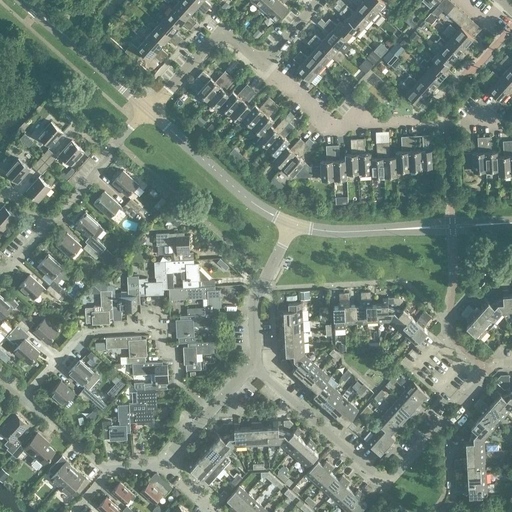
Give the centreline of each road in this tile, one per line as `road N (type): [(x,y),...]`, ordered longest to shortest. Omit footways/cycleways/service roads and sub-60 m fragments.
road 1 (residential): [(479,381),(385,484),(254,365)]
road 2 (residential): [(212,409),(178,380),(156,330),(81,331),(20,395)]
road 3 (residential): [(439,124),(343,124),(318,112),(261,59)]
road 4 (tertiary): [(292,226),(257,207),(149,108)]
road 5 (residential): [(261,59),(222,29),(149,108)]
road 6 (residential): [(292,226),(253,312),(254,365)]
